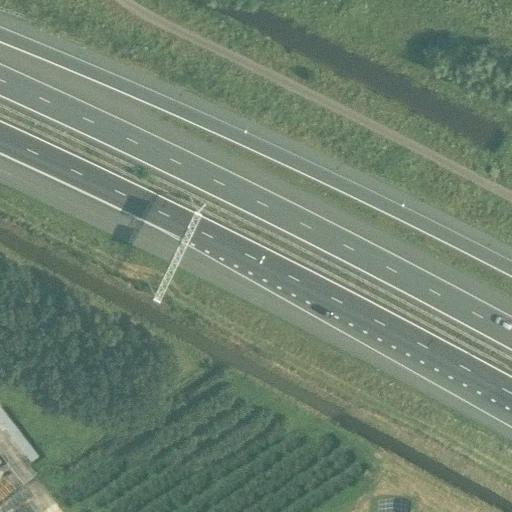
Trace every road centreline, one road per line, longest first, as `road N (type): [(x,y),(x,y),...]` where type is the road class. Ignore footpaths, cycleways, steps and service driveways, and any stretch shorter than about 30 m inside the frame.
road 1 (motorway): [(0,140),(335,300),(511,395)]
road 2 (motorway): [(511,330),(353,238),(0,79)]
road 3 (motorway): [(511,271),(343,184),(0,35)]
road 4 (unclassified): [(125,0),(511,196)]
